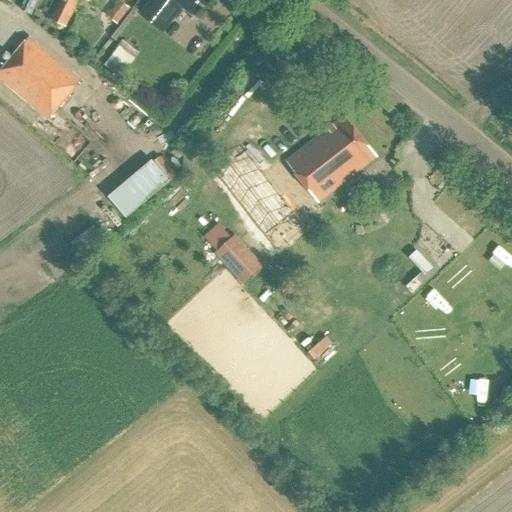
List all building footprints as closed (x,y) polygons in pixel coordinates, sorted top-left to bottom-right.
[(33,15),(40,0),(29,0),(24,11),(33,15)] [(58,0),(49,20),(64,27),(76,0),(58,0)] [(129,9),(118,0),(106,16),(116,25),(129,9)] [(190,11),(198,0),(152,0),(140,14),(159,29),(180,3),(190,11)] [(0,79),(46,118),(78,80),(28,38),(0,70),(0,79)] [(119,46),(103,65),(119,78),(135,59),(119,46)] [(343,116),(286,159),(317,200),(373,158),(343,116)] [(151,157),(107,198),(127,219),(171,178),(151,157)] [(102,239),(93,227),(72,243),(81,255),(102,239)] [(215,254),(243,286),(263,268),(235,236),(215,254)] [(424,275),(432,266),(417,250),(408,258),(424,275)] [(316,363),(336,349),(327,337),(307,351),(316,363)]
